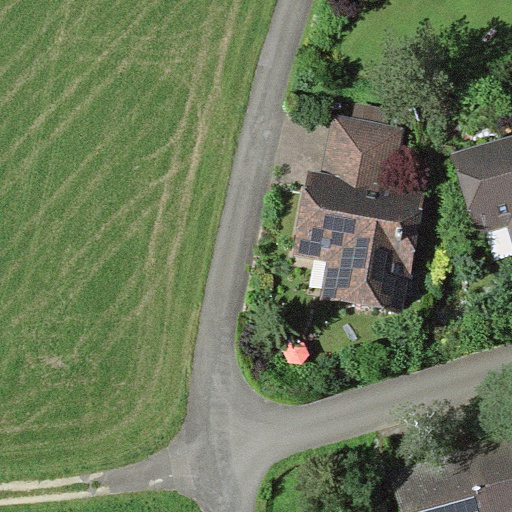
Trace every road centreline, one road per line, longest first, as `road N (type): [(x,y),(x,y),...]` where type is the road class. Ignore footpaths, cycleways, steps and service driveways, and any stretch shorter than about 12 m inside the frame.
road 1 (residential): [(217,461),(215,331),(243,147),(297,0)]
road 2 (residential): [(511,375),(217,461)]
road 3 (track): [(0,492),(144,478),(217,461)]
